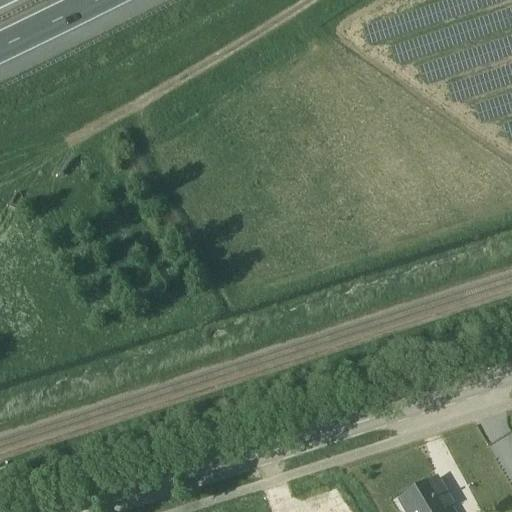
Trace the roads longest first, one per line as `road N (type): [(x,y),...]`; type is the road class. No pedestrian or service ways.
road 1 (secondary): [(96,511),(511,376)]
road 2 (unclassified): [(93,129),(305,0)]
